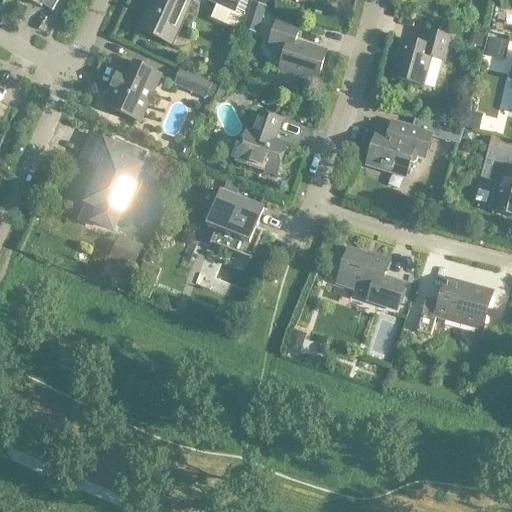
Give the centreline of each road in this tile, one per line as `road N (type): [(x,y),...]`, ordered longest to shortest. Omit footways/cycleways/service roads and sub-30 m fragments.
road 1 (residential): [(511,268),(311,214),(379,0)]
road 2 (residential): [(0,227),(66,69)]
